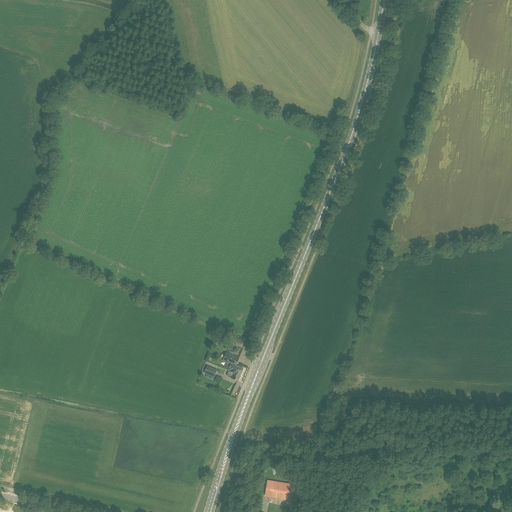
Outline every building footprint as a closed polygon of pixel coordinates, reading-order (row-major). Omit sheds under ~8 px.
[(229,362),(227,369),(240,374),(243,368),(236,365),(239,358),(226,352),(223,359),(229,362)] [(216,369),(207,365),(204,372),(214,376),(216,369)] [(238,381),(240,374),(227,369),(226,370),(233,373),(232,374),(230,373),(229,377),(231,378),(238,381)] [(267,480),(265,495),(265,496),(289,500),(291,484),(267,480)] [(299,497),(301,486),(294,484),(292,496),(299,497)]
